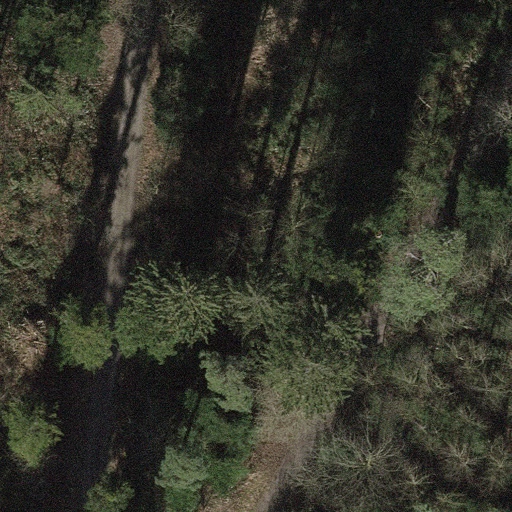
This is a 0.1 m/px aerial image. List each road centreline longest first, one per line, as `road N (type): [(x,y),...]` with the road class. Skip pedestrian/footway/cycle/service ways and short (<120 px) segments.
road 1 (track): [(95,511),(136,0)]
road 2 (track): [(269,511),(511,85)]
